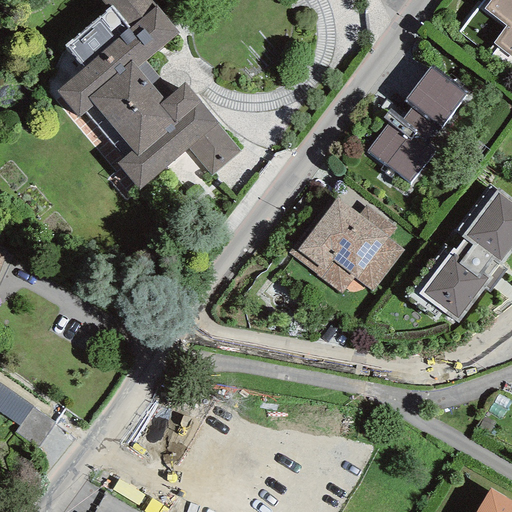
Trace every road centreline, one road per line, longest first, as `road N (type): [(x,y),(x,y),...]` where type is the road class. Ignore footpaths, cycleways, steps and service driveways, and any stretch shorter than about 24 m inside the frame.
road 1 (residential): [(403,21),(174,325)]
road 2 (residential): [(174,325),(419,368),(481,352),(511,328)]
road 3 (residential): [(174,325),(33,511)]
road 4 (unknown): [(366,395),(511,495)]
